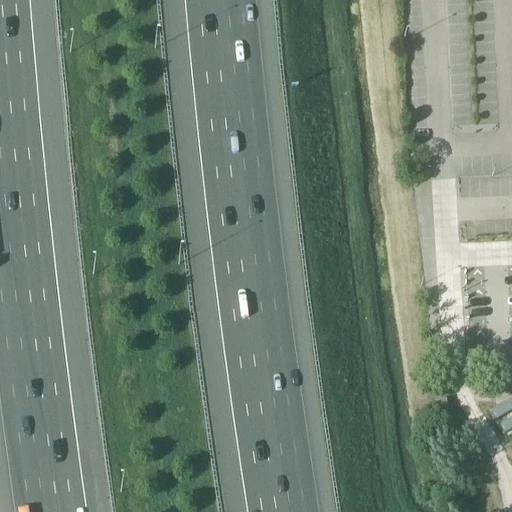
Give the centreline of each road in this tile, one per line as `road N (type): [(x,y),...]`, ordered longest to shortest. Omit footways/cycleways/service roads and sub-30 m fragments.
road 1 (motorway): [(283,511),(219,0)]
road 2 (motorway): [(0,57),(51,511)]
